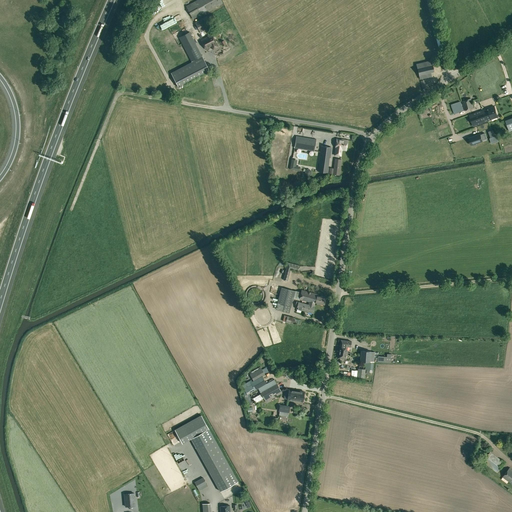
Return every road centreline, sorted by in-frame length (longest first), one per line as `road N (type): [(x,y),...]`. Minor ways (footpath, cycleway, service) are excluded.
road 1 (unclassified): [(305,511),(358,168),(385,123),(448,79)]
road 2 (motorway): [(0,300),(111,0)]
road 3 (track): [(229,110),(119,92),(71,209)]
